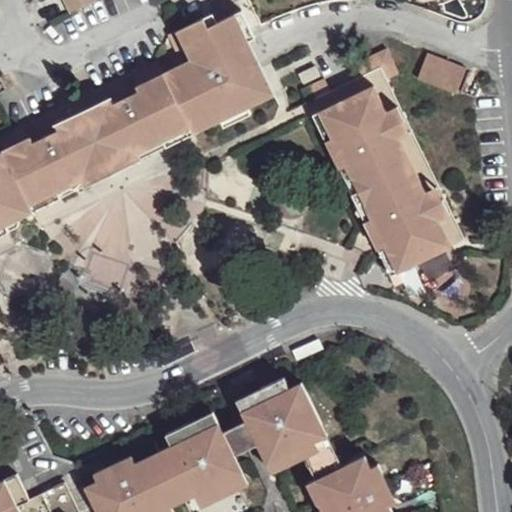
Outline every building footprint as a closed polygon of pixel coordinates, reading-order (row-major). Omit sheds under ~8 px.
[(63,0),(69,12),(93,0),(63,0)] [(0,235),(10,231),(6,220),(219,119),(223,126),(252,111),(248,104),(276,92),(249,39),(255,34),(238,1),(227,3),(181,28),(182,30),(177,28),(185,46),(191,57),(166,71),(137,85),(140,92),(114,104),(111,95),(56,122),(59,128),(33,141),(31,136),(3,148),(0,149),(0,235)] [(170,31),(179,49),(185,46),(177,28),(170,31)] [(360,74),(365,88),(377,82),(402,71),(391,46),(354,64),(360,74)] [(430,49),(421,75),(460,92),(469,64),(430,49)] [(131,72),(137,85),(166,71),(160,59),(131,72)] [(331,88),(337,100),(365,88),(360,74),(331,88)] [(303,87),(309,98),(331,88),(326,77),(303,87)] [(316,111),(394,273),(455,245),(444,216),(429,188),(403,136),(391,109),(377,82),(365,88),(337,100),(316,111)] [(391,109),(403,136),(413,131),(402,104),(391,109)] [(0,137),(0,143),(3,148),(31,136),(26,124),(0,137)] [(429,188),(444,216),(452,213),(440,184),(429,188)] [(276,383),(280,393),(305,381),(300,370),(276,383)] [(304,441),(310,455),(336,443),(330,430),(340,425),(317,377),(305,381),(280,393),(282,396),(277,401),(274,408),(290,440),(295,443),(304,441)] [(244,411),(274,473),(310,455),(304,441),(295,443),(290,440),(274,408),(277,401),(282,396),(280,393),(244,411)] [(223,483),(231,496),(262,480),(231,419),(198,434),(201,440),(207,437),(212,439),(229,473),(226,478),(223,483)] [(167,435),(173,447),(198,434),(192,422),(167,435)] [(330,430),(336,443),(346,438),(340,425),(330,430)] [(186,500),(187,504),(198,497),(204,509),(231,496),(223,483),(226,478),(229,473),(212,439),(207,437),(201,440),(198,434),(173,447),(163,453),(186,500)] [(74,493),(83,511),(177,511),(174,505),(186,500),(163,453),(160,449),(138,461),(98,480),(74,493)] [(96,472),(98,480),(138,461),(133,454),(96,472)] [(309,484),(321,511),(399,511),(397,507),(403,504),(384,465),(377,468),(371,455),(346,468),(340,454),(315,467),(320,479),(309,484)] [(303,475),(309,484),(320,479),(315,467),(303,475)] [(0,511),(23,511),(21,507),(31,501),(19,476),(0,486),(0,511)] [(190,510),(191,511),(198,511),(204,509),(198,497),(187,504),(190,510)] [(174,505),(177,511),(186,511),(190,510),(187,504),(186,500),(174,505)] [(21,507),(23,511),(37,511),(31,501),(21,507)]
